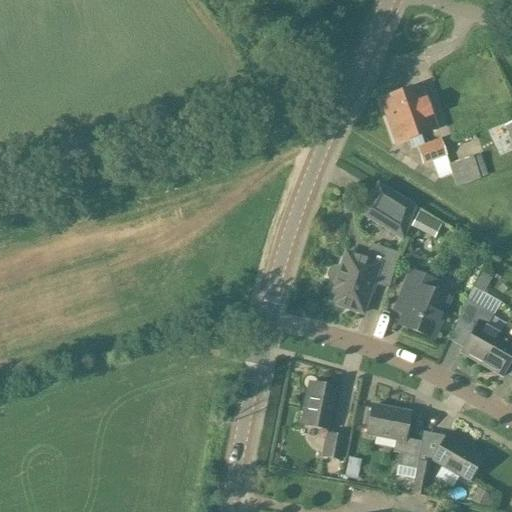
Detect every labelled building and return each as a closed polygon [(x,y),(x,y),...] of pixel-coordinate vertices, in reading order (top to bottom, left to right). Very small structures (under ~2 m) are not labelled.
[(419,135),(421,137),(437,131),(421,86),(402,92),(413,120),(414,120),(419,135)] [(413,120),(402,92),(380,100),(396,146),(421,137),(419,135),(414,120),(413,120)] [(423,166),(447,158),(440,140),(417,149),(423,166)] [(456,189),(481,180),(473,158),(448,166),(456,189)] [(403,241),(414,208),(378,186),(361,214),(403,241)] [(418,209),(411,227),(436,238),(444,220),(418,209)] [(363,315),(378,271),(392,276),(400,254),(371,245),(365,260),(347,254),(341,269),(337,267),(331,268),(329,270),(327,275),(328,280),(332,283),(336,284),(329,303),(363,315)] [(438,326),(449,299),(432,292),(436,282),(412,272),(403,293),(415,298),(403,328),(429,339),(435,325),(438,326)] [(475,287),(468,300),(494,313),(501,301),(475,287)] [(461,355),(483,367),(501,335),(486,327),(493,316),(466,301),(456,325),(472,334),(461,355)] [(511,327),(508,325),(502,336),(501,335),(483,367),(502,378),(511,360),(511,327)] [(339,390),(310,384),(302,426),(330,431),(339,390)] [(410,415),(372,407),(367,435),(405,442),(405,439),(410,415)] [(321,458),(343,463),(348,438),(326,434),(321,458)] [(468,446),(448,435),(433,462),(469,482),(482,460),(466,450),(468,446)] [(397,467),(398,468),(416,471),(417,462),(421,443),(405,439),(405,442),(402,455),(399,455),(397,467)] [(348,458),(344,478),(358,480),(361,461),(348,458)] [(414,481),(411,495),(428,498),(433,465),(417,462),(416,471),(414,481)] [(414,481),(416,471),(398,468),(396,478),(414,481)]
